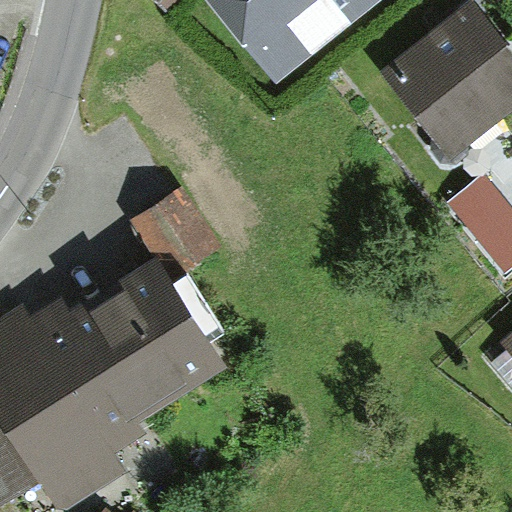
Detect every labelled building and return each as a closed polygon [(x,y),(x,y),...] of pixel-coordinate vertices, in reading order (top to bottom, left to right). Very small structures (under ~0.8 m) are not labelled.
[(212,0),(279,84),(387,0),(212,0)] [(471,147),(511,111),(511,50),(472,0),(466,0),(379,69),(435,140),(433,149),(442,161),(458,164),(469,155),(471,147)] [(511,207),(483,172),(448,200),(504,269),(511,262),(511,207)] [(182,187),(131,221),(156,259),(173,283),(223,249),(182,187)] [(53,511),(59,511),(126,470),(117,456),(151,434),(142,420),(226,368),(173,283),(156,259),(121,282),(127,291),(92,313),(85,302),(69,312),(60,298),(31,317),(24,305),(0,320),(0,505),(35,483),(53,511)] [(511,355),(511,333),(501,343),(511,355)]
